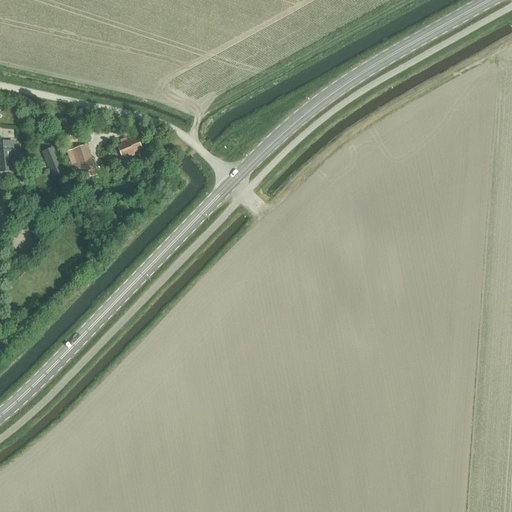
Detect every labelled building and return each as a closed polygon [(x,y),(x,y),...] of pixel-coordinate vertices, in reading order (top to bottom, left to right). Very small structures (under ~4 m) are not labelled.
[(141,151),(137,139),(128,143),(126,139),(120,142),(121,146),(117,147),(123,162),(134,157),(133,154),(141,151)] [(0,173),(15,172),(14,159),(20,159),(19,150),(8,151),(7,142),(0,142),(0,173)] [(82,181),(96,176),(85,146),(72,151),(82,181)] [(52,150),(43,153),(53,177),(62,174),(52,150)] [(43,159),(31,163),(34,171),(46,167),(43,159)]
